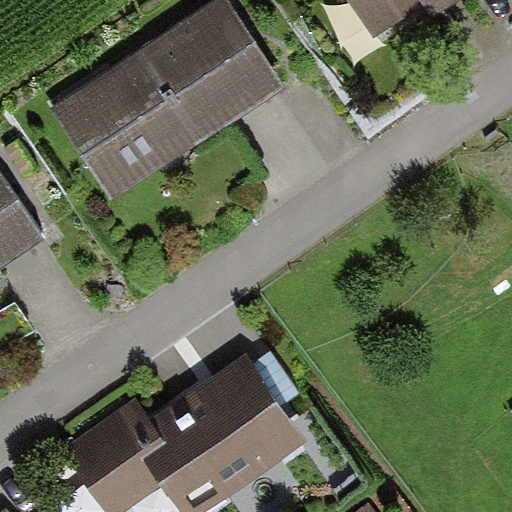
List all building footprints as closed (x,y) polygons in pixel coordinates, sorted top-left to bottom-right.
[(236,0),(202,0),(52,101),(114,194),(288,77),(236,0)] [(356,0),(376,29),(419,0),(428,0),(433,7),(444,0),(356,0)] [(0,264),(50,229),(0,158),(0,264)] [(306,429),(249,347),(143,421),(130,402),(66,447),(111,511),(116,511),(169,475),(193,508),(306,429)] [(354,511),(380,511),(371,499),(354,511)] [(0,511),(15,511),(8,502),(0,507),(0,511)]
